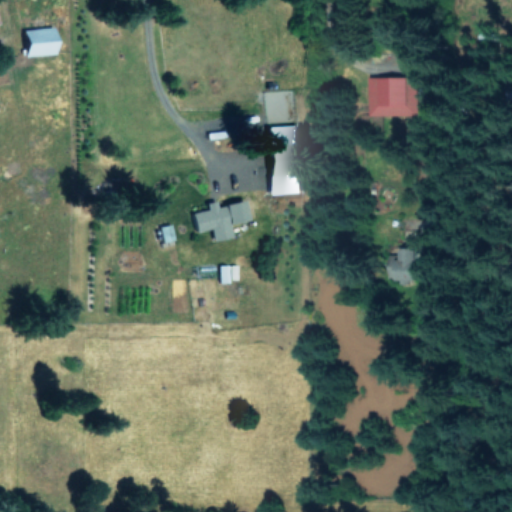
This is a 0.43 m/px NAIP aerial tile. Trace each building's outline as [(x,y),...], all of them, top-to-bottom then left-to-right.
[(21,54),(52,53),(51,26),(20,27),(21,54)] [(417,114),(416,75),(367,76),(368,114),(417,114)] [(295,124),(262,125),(264,192),(296,191),(295,124)] [(229,236),(226,222),(245,219),(241,199),(213,204),(212,199),(202,201),(204,209),(188,212),(192,231),(207,228),(210,240),(229,236)] [(414,278),(414,260),(389,260),(388,278),(414,278)]
